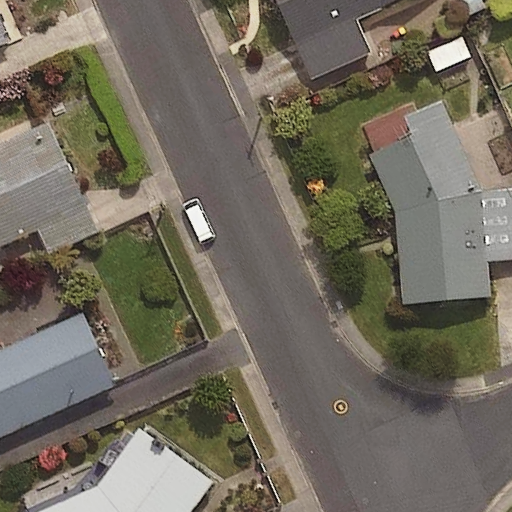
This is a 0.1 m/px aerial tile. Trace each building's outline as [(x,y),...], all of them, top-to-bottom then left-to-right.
[(396,0),(272,0),(309,79),(368,52),(353,19),(396,0)] [(465,33),(429,46),(440,76),(476,62),(465,33)] [(511,260),(511,188),(478,192),(447,119),(365,154),(390,212),(397,306),(489,298),(486,263),(511,260)] [(0,243),(83,205),(43,121),(0,140),(0,243)] [(0,435),(111,385),(78,313),(0,347),(0,435)] [(187,511),(209,482),(135,429),(93,487),(36,511),(187,511)]
